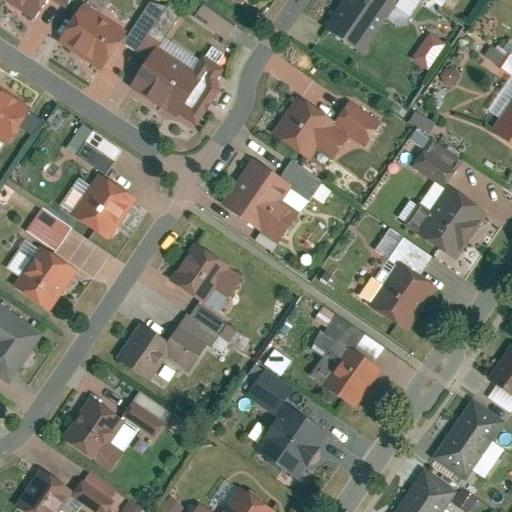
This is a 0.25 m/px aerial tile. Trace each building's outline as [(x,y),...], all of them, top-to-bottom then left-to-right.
[(43,0),(0,0),(31,20),(43,0)] [(342,0),(324,28),(362,54),(395,6),(411,16),(421,0),(342,0)] [(201,18),(233,41),(243,27),(211,4),(201,18)] [(81,5),(57,44),(101,72),(126,32),(81,5)] [(416,59),(433,71),(452,44),(435,32),(416,59)] [(505,45),(503,48),(511,54),(511,37),(511,36),(505,45)] [(501,114),(492,127),(511,140),(511,54),(503,48),(495,43),(487,55),(511,72),(511,73),(490,106),(501,114)] [(155,49),(127,91),(175,121),(176,119),(194,130),(218,93),(217,81),(223,71),(203,58),(193,73),(155,49)] [(33,108),(0,88),(0,137),(12,144),(33,108)] [(298,97),(272,133),(308,159),(316,147),(333,159),(349,136),(368,150),(386,125),(350,100),(334,122),(298,97)] [(415,111),(409,122),(429,133),(435,123),(415,111)] [(459,158),(416,130),(412,136),(426,145),(412,167),(432,180),(418,201),(408,195),(393,219),(454,259),(482,216),(439,188),(459,158)] [(61,213),(112,247),(144,199),(111,177),(125,155),(95,135),(77,162),(103,180),(94,193),(81,184),(61,213)] [(280,243),(324,181),(292,158),(279,177),(251,158),(221,201),(280,243)] [(63,252),(79,228),(47,207),(32,232),(63,252)] [(432,253),(388,223),(370,249),(384,258),(359,295),(405,326),(431,288),(415,278),(432,253)] [(248,273),(195,241),(173,276),(226,309),(248,273)] [(78,266),(39,242),(13,284),(52,308),(78,266)] [(227,319),(199,302),(191,315),(219,332),(227,319)] [(0,304),(0,376),(11,385),(45,334),(0,304)] [(383,346),(324,307),(316,319),(327,326),(313,348),(323,355),(309,377),(353,406),(379,368),(372,363),(383,346)] [(142,323),(119,357),(153,380),(167,359),(191,374),(217,335),(187,315),(169,342),(142,323)] [(490,396),(511,410),(511,342),(510,342),(485,379),(496,386),(490,396)] [(274,349),(264,363),(282,375),(291,361),(274,349)] [(292,388),(263,368),(245,394),(274,414),(250,450),(295,481),(327,434),(282,403),(292,388)] [(136,389),(120,414),(124,417),(138,426),(152,436),(169,411),(136,389)] [(120,414),(85,391),(56,435),(109,470),(122,450),(108,441),(124,417),(120,414)] [(471,397),(430,458),(465,481),(474,469),(484,475),(502,450),(488,441),(503,418),(471,397)] [(170,414),(163,424),(174,432),(181,421),(170,414)] [(108,441),(122,450),(138,426),(124,417),(108,441)] [(77,493),(41,470),(19,504),(30,511),(74,511),(81,502),(97,511),(111,511),(119,501),(114,498),(119,490),(91,472),(77,493)] [(440,511),(454,491),(422,470),(394,511),(440,511)] [(275,511),(276,511),(237,486),(219,511),(215,511),(200,501),(192,511),(275,511)] [(465,511),(473,501),(461,493),(453,505),(463,511),(465,511)]
